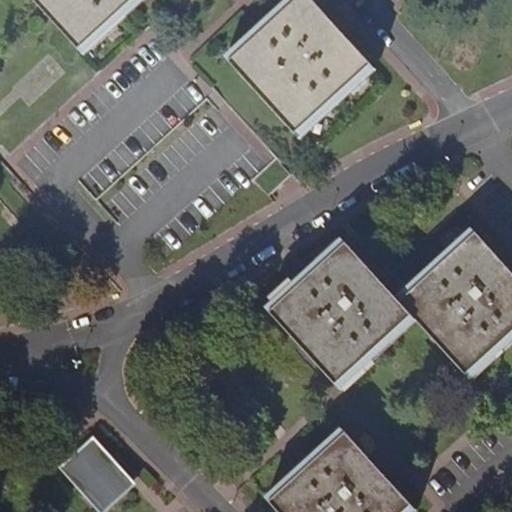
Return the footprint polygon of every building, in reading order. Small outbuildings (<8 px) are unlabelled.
[(32,0),(81,53),(119,18),(138,0),(32,0)] [(339,31),(310,0),(298,0),(267,29),(228,65),(294,136),(371,66),(339,31)] [(437,267),(398,302),(410,316),(465,375),(511,331),(511,272),(474,232),(437,267)] [(334,386),(410,316),(398,302),(381,284),(343,243),(268,312),(334,386)] [(274,511),(417,511),(418,511),(345,431),(307,465),(266,502),(274,511)] [(95,442),(60,473),(95,511),(111,511),(138,488),(114,463),(95,442)]
